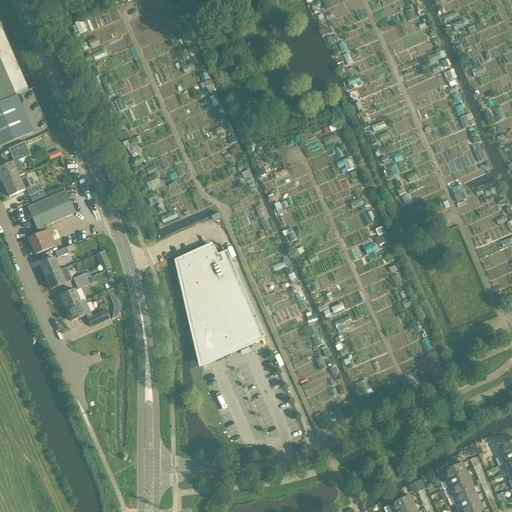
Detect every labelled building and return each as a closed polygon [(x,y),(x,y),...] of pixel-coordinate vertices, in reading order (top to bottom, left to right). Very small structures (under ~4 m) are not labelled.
[(0,146),(32,133),(16,96),(13,91),(27,85),(2,27),(0,28),(0,146)] [(13,163),(0,168),(0,176),(3,184),(19,177),(24,175),(23,171),(18,161),(28,157),(30,156),(27,149),(24,143),(9,150),(12,156),(15,163),(13,164),(13,163)] [(19,177),(3,184),(10,198),(25,191),(25,190),(27,190),(30,197),(34,195),(43,191),(40,184),(31,188),(26,178),(21,181),(19,177)] [(47,200),(28,208),(38,230),(47,226),(76,214),(66,191),(47,200)] [(45,196),(43,191),(34,195),(35,196),(37,200),(45,196)] [(464,193),(454,197),(457,203),(466,199),(464,193)] [(40,234),(28,239),(28,240),(35,255),(35,256),(57,246),(49,230),(49,231),(47,226),(38,230),(40,234)] [(73,245),(55,253),(58,259),(75,251),(73,245)] [(217,255),(213,246),(205,250),(177,262),(181,281),(198,354),(201,365),(236,349),(236,350),(264,337),(235,271),(228,257),(226,252),(217,255)] [(49,277),(61,272),(55,259),(40,266),(45,278),(49,277)] [(51,291),(72,282),(66,269),(61,272),(49,277),(45,278),(51,291)] [(76,285),(87,280),(85,274),(74,279),(76,285)] [(87,280),(76,285),(78,290),(90,285),(87,280)] [(81,303),(75,290),(60,297),(66,310),(73,307),(81,303)] [(92,316),(85,301),(81,303),(73,307),(66,310),(72,322),(86,316),(87,319),(92,316)] [(92,316),(87,319),(92,328),(110,320),(106,310),(92,316)] [(500,457),(511,452),(511,442),(497,449),(500,457)] [(511,452),(500,457),(504,465),(511,461),(511,452)] [(445,482),(466,472),(462,464),(460,465),(459,461),(439,469),(441,474),(445,482)] [(448,490),(469,480),(466,472),(445,482),(448,490)] [(426,490),(421,480),(413,484),(418,493),(422,491),(426,490)] [(469,480),(448,490),(452,497),(473,488),(469,480)] [(455,505),(476,496),(473,488),(452,497),(455,505)] [(476,496),(455,505),(456,508),(458,511),(461,511),(479,504),(480,504),(476,496)] [(391,511),(398,511),(414,505),(410,497),(389,506),(391,511)]
